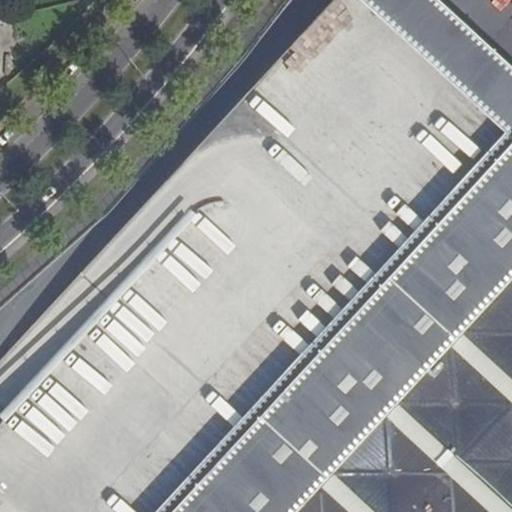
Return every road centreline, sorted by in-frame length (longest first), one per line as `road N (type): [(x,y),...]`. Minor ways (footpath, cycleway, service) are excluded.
road 1 (secondary): [(0,252),(123,133),(225,0)]
road 2 (secondary): [(155,0),(72,103),(0,175)]
